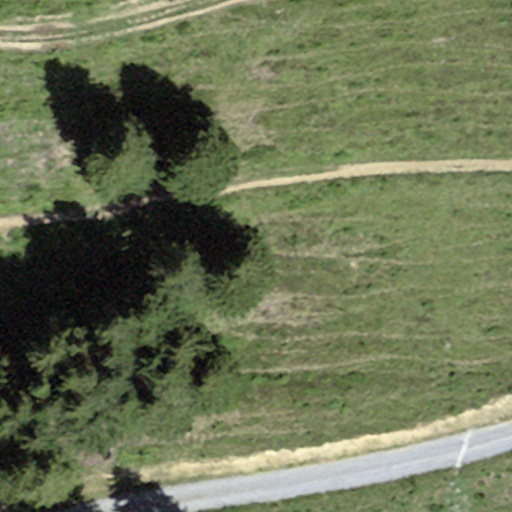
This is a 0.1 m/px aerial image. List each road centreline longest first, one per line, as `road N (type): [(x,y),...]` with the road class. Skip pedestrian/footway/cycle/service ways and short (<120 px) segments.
road 1 (track): [(511,430),(394,463),(114,511)]
road 2 (track): [(0,34),(76,33),(215,0)]
